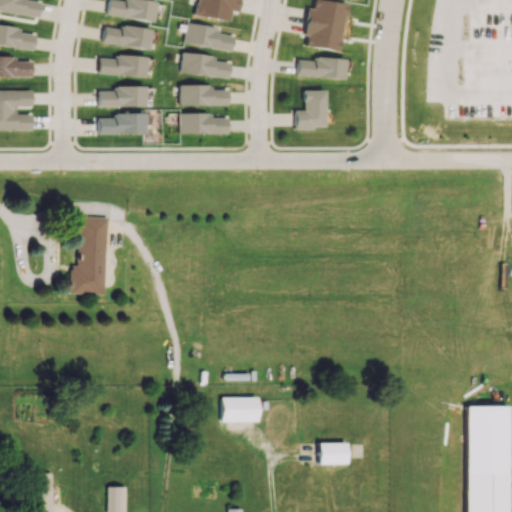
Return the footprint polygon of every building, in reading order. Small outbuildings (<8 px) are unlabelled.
[(0,0),(0,11),(36,17),(38,0),(35,0),(0,0)] [(105,0),(103,15),(151,21),(153,2),(136,0),(105,0)] [(195,0),(193,16),(227,21),(229,10),(235,11),(237,0),(195,0)] [(343,4),(318,0),(310,0),(309,9),(304,8),(300,35),(304,35),(302,46),(335,51),(337,39),(344,40),(347,16),(342,15),(343,4)] [(145,50),(149,30),(118,24),(117,29),(101,26),(98,41),(145,50)] [(181,43),(229,51),(232,31),(184,24),(181,43)] [(0,45),(30,50),(33,31),(0,25),(0,45)] [(180,53),(177,72),(225,79),(228,59),(180,53)] [(95,74),(143,76),(144,56),(112,55),(112,59),(96,58),(95,74)] [(0,76),(28,77),(29,58),(0,57),(0,76)] [(341,80),(343,59),(312,57),(311,61),(295,59),(293,75),(341,80)] [(142,85),(111,86),(111,91),(95,91),(95,107),(143,106),(142,85)] [(177,86),(177,105),(224,105),(224,85),(177,86)] [(0,130),(29,130),(28,112),(14,112),(14,106),(28,106),(28,89),(0,89),(0,130)] [(322,128),(322,89),(300,90),(300,110),(291,110),(291,128),(322,128)] [(95,133),(142,134),(142,113),(111,112),(110,118),(95,118),(95,133)] [(177,133),(224,134),(225,114),(177,113),(177,133)] [(100,295),(103,218),(75,217),(73,265),(67,265),(66,294),(100,295)] [(218,422),(254,422),(254,397),(218,397),(218,422)] [(504,511),(504,406),(463,406),(463,511),(504,511)] [(343,442),(315,443),(315,464),(343,463),(343,442)] [(49,511),(49,472),(30,473),(30,511),(49,511)] [(122,511),(123,487),(104,486),(104,511),(122,511)]
